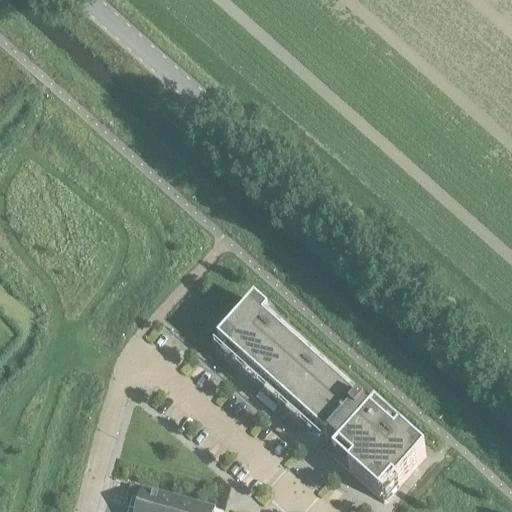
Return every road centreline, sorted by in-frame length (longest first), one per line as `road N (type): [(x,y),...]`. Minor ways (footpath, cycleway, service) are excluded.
road 1 (tertiary): [(511,376),(86,0)]
road 2 (residential): [(85,511),(129,355),(152,365),(295,494)]
